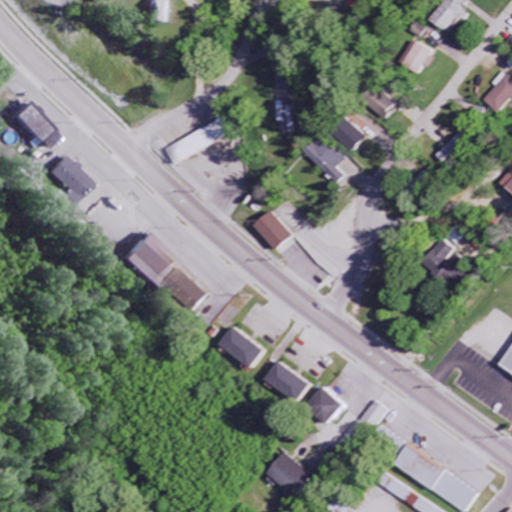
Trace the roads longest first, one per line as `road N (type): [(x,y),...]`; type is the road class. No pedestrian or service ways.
road 1 (primary): [(511,459),(247,264),(0,31)]
road 2 (residential): [(280,291),(511,13)]
road 3 (residential): [(123,150),(228,81),(269,0)]
